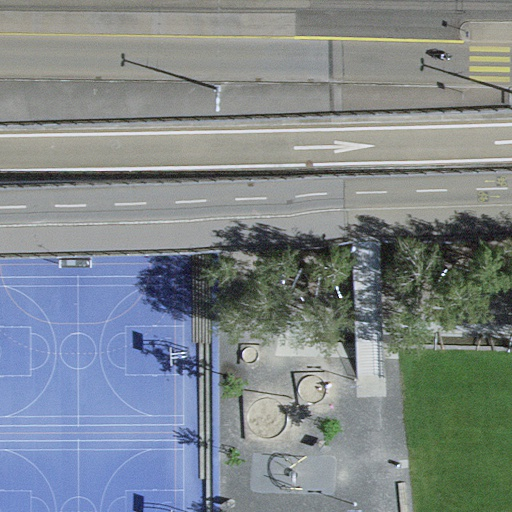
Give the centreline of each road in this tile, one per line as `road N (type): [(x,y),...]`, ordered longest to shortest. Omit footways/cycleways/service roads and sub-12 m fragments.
road 1 (primary): [(0,51),(511,68)]
road 2 (motorway): [(0,149),(511,139)]
road 3 (motorway): [(0,57),(511,55)]
